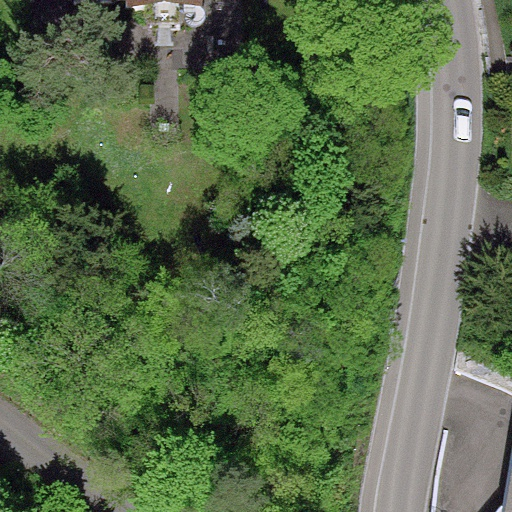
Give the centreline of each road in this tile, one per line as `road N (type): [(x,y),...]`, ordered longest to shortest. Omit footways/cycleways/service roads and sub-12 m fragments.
road 1 (tertiary): [(402,511),(457,120),(449,0)]
road 2 (residential): [(0,422),(114,511)]
